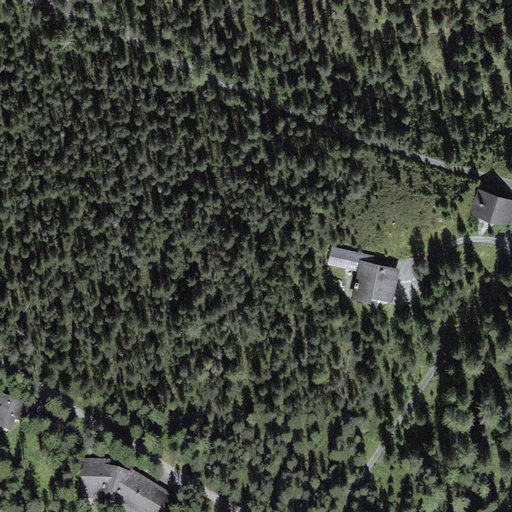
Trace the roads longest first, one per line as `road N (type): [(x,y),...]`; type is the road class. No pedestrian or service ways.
road 1 (track): [(32,0),(380,145),(511,188)]
road 2 (track): [(338,511),(511,245)]
road 3 (residential): [(0,358),(29,366),(231,511)]
